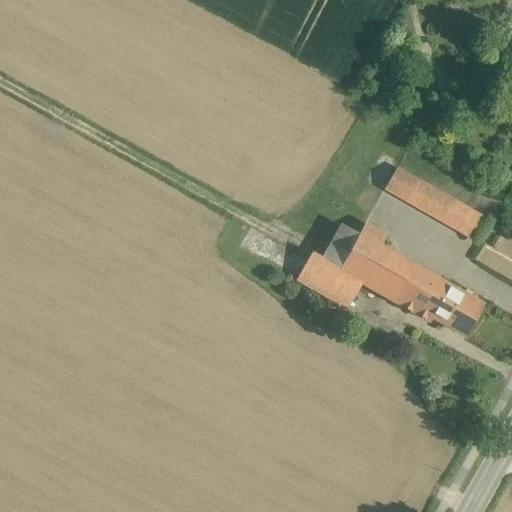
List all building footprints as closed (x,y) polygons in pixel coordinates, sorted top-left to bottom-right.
[(418,181),(397,169),(385,190),(406,202),(418,181)] [(489,221),(418,181),(406,202),(477,242),(489,221)] [(452,288),(380,248),(386,237),(364,224),(347,256),(362,264),(354,278),(363,283),(433,322),(437,315),(452,288)] [(340,268),(312,253),(298,280),(349,308),(363,283),(354,278),(339,270),(340,268)] [(483,305),(452,288),(437,315),(452,323),(450,328),(466,336),(483,305)]
